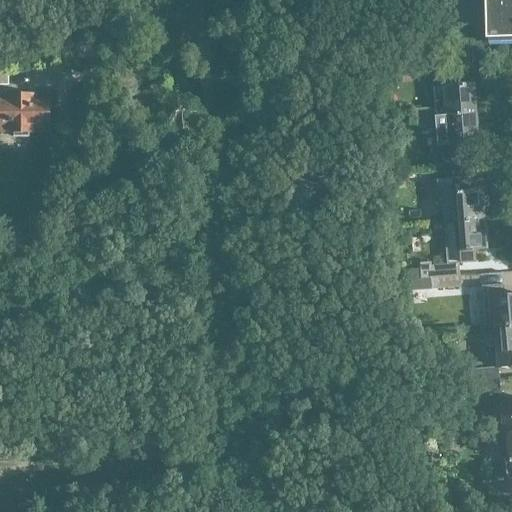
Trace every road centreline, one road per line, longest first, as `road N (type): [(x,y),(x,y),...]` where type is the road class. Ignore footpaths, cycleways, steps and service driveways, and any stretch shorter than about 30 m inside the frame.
road 1 (unclassified): [(193,0),(253,499)]
road 2 (unknown): [(294,511),(295,461),(272,429),(263,346),(244,284),(240,164)]
